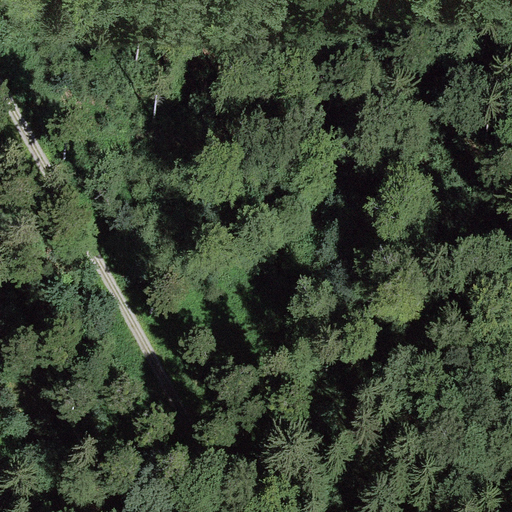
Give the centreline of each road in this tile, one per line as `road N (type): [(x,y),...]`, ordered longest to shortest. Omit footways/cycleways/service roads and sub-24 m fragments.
road 1 (track): [(231,511),(0,78)]
road 2 (track): [(511,198),(461,134),(426,72),(414,0)]
